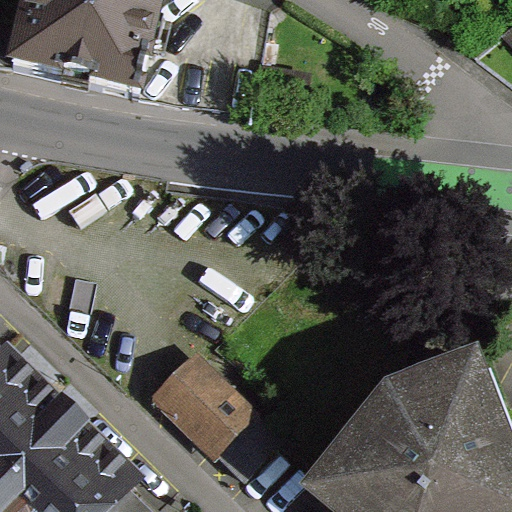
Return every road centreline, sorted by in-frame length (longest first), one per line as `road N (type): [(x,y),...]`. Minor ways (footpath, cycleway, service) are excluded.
road 1 (residential): [(511,192),(133,149),(0,117)]
road 2 (residential): [(307,0),(489,118),(511,180)]
